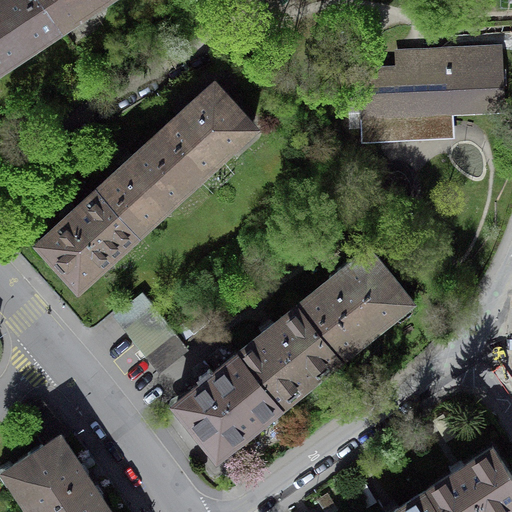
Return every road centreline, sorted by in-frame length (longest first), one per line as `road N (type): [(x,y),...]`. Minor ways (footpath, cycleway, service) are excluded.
road 1 (residential): [(470,347),(240,511)]
road 2 (residential): [(177,511),(115,417),(47,340)]
